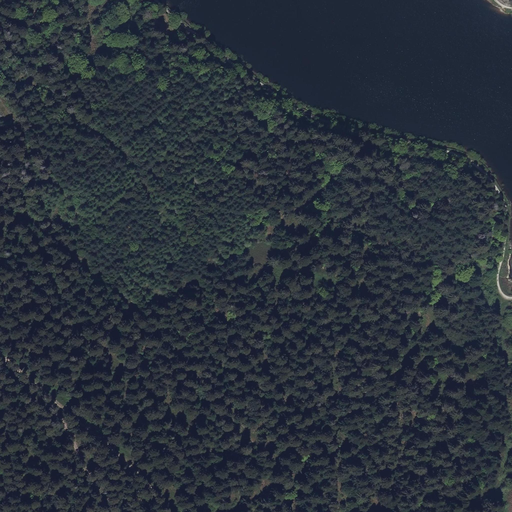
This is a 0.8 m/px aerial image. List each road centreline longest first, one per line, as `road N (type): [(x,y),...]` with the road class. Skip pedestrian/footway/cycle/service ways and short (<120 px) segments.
road 1 (track): [(157,0),(293,106),(468,156),(484,168),(502,194),(499,272),(511,295)]
road 2 (track): [(0,352),(113,448),(172,511)]
road 3 (track): [(108,511),(51,397)]
